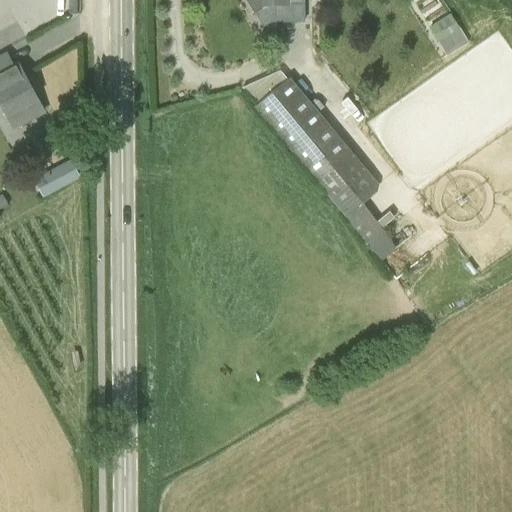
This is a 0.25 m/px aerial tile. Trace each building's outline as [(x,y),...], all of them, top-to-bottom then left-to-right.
[(303,0),(246,0),(254,11),(252,12),(252,13),(254,12),(262,26),(271,21),(304,21),(303,0)] [(429,26),(438,41),(459,28),(450,13),(429,26)] [(43,112),(23,75),(17,63),(0,72),(0,103),(13,128),(43,112)] [(380,189),(353,157),(287,79),(257,104),(335,198),(349,214),(368,243),(385,233),(363,203),(380,189)] [(0,192),(0,212),(12,204),(3,190),(0,192)]
